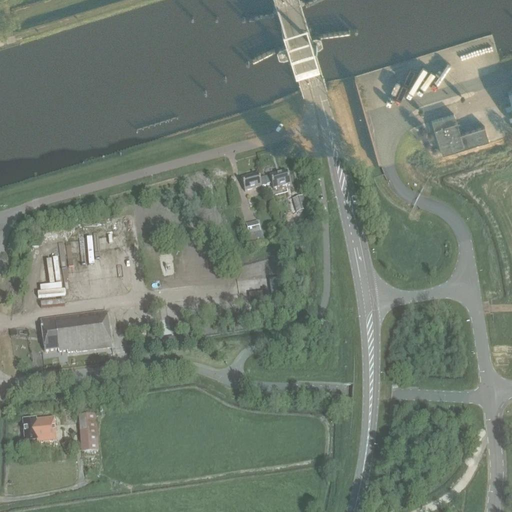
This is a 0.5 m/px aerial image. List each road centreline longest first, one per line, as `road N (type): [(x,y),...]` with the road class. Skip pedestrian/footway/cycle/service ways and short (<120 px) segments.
road 1 (unclassified): [(0,214),(313,125)]
road 2 (secondary): [(365,300),(289,0)]
road 3 (unclassified): [(230,377),(248,349),(299,337),(324,306),(313,125)]
road 4 (unclassified): [(470,289),(461,233),(437,208),(395,189),(385,155),(402,124),(479,99)]
road 5 (unclassified): [(489,394),(272,389),(230,377)]
road 6 (unclassified): [(230,377),(168,364),(0,389)]
road 7 (secondary): [(353,511),(370,384),(365,300)]
road 8 (unclassified): [(313,125),(277,0)]
